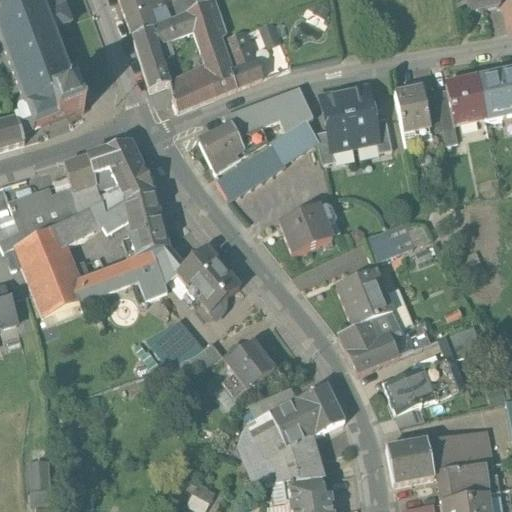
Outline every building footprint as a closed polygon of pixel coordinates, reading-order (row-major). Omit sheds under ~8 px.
[(14,0),(0,5),(0,67),(3,67),(19,111),(18,113),(17,115),(17,118),(17,120),(14,121),(16,126),(20,138),(47,128),(49,129),(66,123),(66,121),(79,116),(82,116),(82,113),(80,113),(78,108),(86,106),(83,98),(76,101),(51,35),(70,28),(59,0),(14,0)] [(141,0),(116,0),(132,41),(151,32),(153,31),(148,18),(147,13),(141,0)] [(163,0),(141,0),(147,13),(166,6),(163,0)] [(497,0),(465,0),(468,13),(499,7),(497,0)] [(184,5),(164,13),(148,18),(153,31),(185,17),(188,16),(186,11),(184,5)] [(188,16),(185,17),(192,37),(208,84),(229,81),(230,80),(218,46),(225,41),(212,5),(188,16)] [(153,31),(151,32),(157,49),(162,47),(192,37),(185,17),(153,31)] [(262,29),(241,39),(246,50),(250,48),(267,40),(262,29)] [(151,32),(132,41),(149,96),(169,89),(158,54),(157,49),(151,32)] [(241,39),(225,46),(237,77),(255,68),(248,55),(246,50),(241,39)] [(286,49),(270,54),(274,67),(289,63),(286,49)] [(230,80),(229,81),(234,94),(260,84),(255,68),(237,77),(230,80)] [(511,75),(476,82),(483,119),(484,125),(511,119),(511,75)] [(208,84),(205,85),(213,103),(234,94),(229,81),(208,84)] [(476,82),(444,88),(447,100),(451,125),(483,119),(476,82)] [(205,85),(171,103),(177,117),(213,103),(205,85)] [(421,92),(393,98),(402,137),(429,132),(429,131),(423,101),(421,92)] [(367,96),(364,93),(359,95),(358,93),(342,97),(354,151),(365,149),(368,146),(376,144),(377,144),(374,127),(367,96)] [(298,94),(223,122),(225,132),(198,146),(214,179),(247,158),(241,148),(254,143),(248,132),(303,108),(298,94)] [(342,97),(328,100),(327,102),(322,103),(320,106),(326,136),(330,154),(332,154),(339,152),(341,153),(354,151),(342,97)] [(435,102),(434,99),(423,101),(429,131),(429,132),(430,137),(442,134),(441,133),(435,102)] [(447,100),(435,102),(441,133),(452,131),(451,125),(447,100)] [(483,119),(451,125),(452,131),(484,125),(483,119)] [(385,124),(374,127),(377,144),(376,144),(378,157),(391,154),(385,124)] [(0,130),(0,154),(23,149),(20,138),(16,126),(0,130)] [(303,128),(269,149),(270,151),(215,186),(228,206),(285,170),(283,167),(315,146),(310,139),(303,128)] [(326,136),(310,139),(316,146),(320,169),(334,166),(332,154),(330,154),(326,136)] [(78,222),(100,211),(104,222),(124,212),(152,198),(128,149),(63,170),(72,200),(78,222)] [(152,198),(124,212),(127,223),(157,215),(152,198)] [(72,200),(39,211),(45,225),(8,243),(13,253),(54,234),(78,222),(72,200)] [(5,204),(0,206),(0,221),(4,231),(14,226),(5,204)] [(325,208),(278,228),(291,260),(331,244),(325,230),(331,228),(335,220),(331,210),(325,208)] [(78,222),(54,234),(63,254),(92,240),(106,228),(104,222),(100,211),(78,222)] [(157,215),(127,223),(130,234),(128,243),(135,263),(144,260),(166,253),(157,215)] [(402,228),(362,245),(372,269),(412,252),(402,228)] [(54,234),(13,253),(42,323),(84,307),(76,286),(63,255),(63,254),(54,234)] [(166,253),(144,260),(152,281),(136,287),(145,304),(165,293),(162,287),(176,280),(174,278),(179,275),(178,274),(168,263),(166,253)] [(239,290),(212,259),(211,260),(205,253),(198,259),(197,257),(178,274),(179,275),(174,278),(176,280),(210,319),(211,318),(214,322),(222,315),(223,311),(221,308),(239,293),(238,291),(239,290)] [(135,263),(120,267),(121,269),(76,286),(84,307),(136,287),(152,281),(144,260),(135,263)] [(374,275),(334,292),(351,335),(379,325),(389,320),(390,319),(374,275)] [(0,294),(0,333),(16,329),(9,306),(7,307),(3,293),(0,294)] [(389,320),(379,325),(387,342),(398,338),(389,320)] [(201,354),(178,325),(145,343),(167,370),(186,363),(193,360),(201,354)] [(351,335),(337,341),(355,380),(396,363),(387,342),(379,325),(351,335)] [(417,328),(398,338),(402,346),(421,336),(417,328)] [(421,336),(402,346),(408,358),(428,350),(421,336)] [(398,338),(387,342),(396,363),(408,358),(402,346),(398,338)] [(461,338),(438,347),(442,357),(465,348),(461,338)] [(201,354),(193,360),(186,363),(198,376),(219,358),(210,347),(201,354)] [(273,375),(251,347),(237,358),(232,351),(221,362),(224,365),(222,366),(246,396),(273,375)] [(465,348),(442,357),(447,368),(469,359),(465,348)] [(458,396),(447,368),(437,371),(448,400),(458,396)] [(437,371),(382,393),(393,421),(448,400),(437,371)] [(325,390),(269,421),(285,456),(289,464),(262,476),(264,491),(270,490),(321,483),(310,444),(343,427),(325,390)] [(345,402),(335,407),(345,427),(354,423),(345,402)] [(285,456),(269,421),(254,428),(257,435),(245,443),(249,452),(244,455),(253,480),(262,476),(289,464),(285,456)] [(486,433),(470,437),(477,470),(493,467),(486,433)] [(470,437),(425,446),(429,465),(438,463),(440,476),(455,473),(477,470),(470,437)] [(425,446),(385,453),(392,490),(433,483),(429,465),(425,446)] [(473,474),(456,477),(455,473),(440,476),(436,476),(440,507),(442,506),(477,501),(477,498),(498,494),(498,493),(497,485),(496,481),(474,485),(473,474)] [(321,483),(270,490),(273,511),(290,509),(290,511),(329,511),(328,500),(323,501),(321,483)] [(506,484),(497,485),(498,493),(508,492),(506,484)] [(191,511),(193,511),(210,511),(217,494),(199,487),(191,511)] [(477,501),(442,506),(443,511),(489,511),(487,499),(477,501)]
